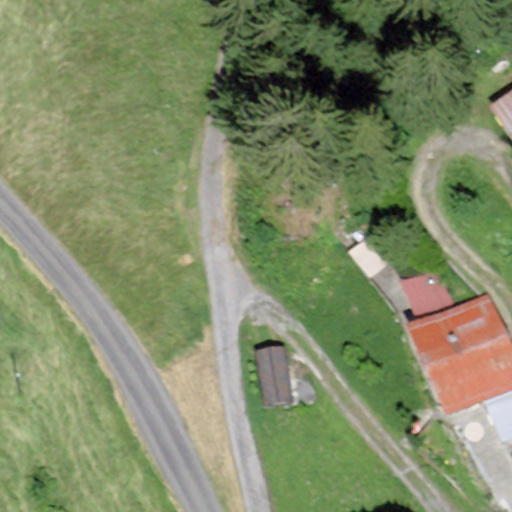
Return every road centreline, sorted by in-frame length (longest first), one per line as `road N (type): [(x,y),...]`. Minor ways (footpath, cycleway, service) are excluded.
road 1 (track): [(235,0),(215,165),(227,352),(255,511)]
road 2 (unclassified): [(201,511),(161,417),(101,320),(0,203)]
road 3 (track): [(446,511),(339,397),(266,300),(225,294)]
road 4 (track): [(511,160),(490,137),(446,145),(422,189),(445,232),(479,261),(511,310)]
